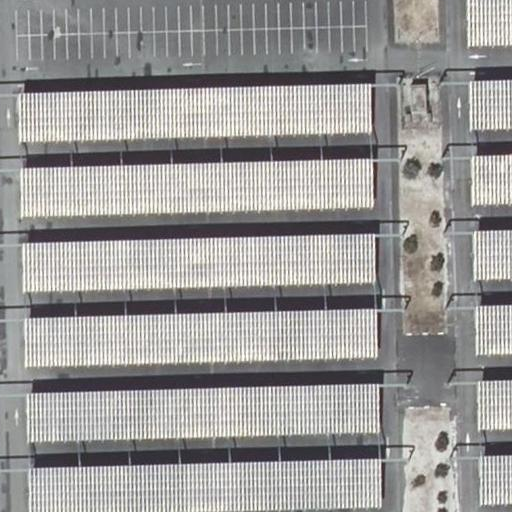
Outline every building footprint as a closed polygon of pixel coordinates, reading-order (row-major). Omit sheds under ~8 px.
[(511,0),(470,0),(471,46),(511,44),(511,0)] [(511,79),(474,80),(475,129),(511,127),(511,79)] [(369,84),(21,94),(22,142),(370,132),(369,84)] [(427,85),(412,85),(412,114),(427,113),(427,85)] [(511,154),(473,155),(475,204),(511,202),(511,154)] [(369,159),(21,169),(22,217),(370,207),(369,159)] [(511,230),(478,231),(479,279),(511,278),(511,230)] [(374,235),(25,244),(27,293),(375,283),(374,235)] [(511,305),(478,306),(479,354),(511,353),(511,305)] [(374,310),(25,319),(27,368),(375,358),(374,310)] [(511,379),(482,381),(483,429),(511,428),(511,379)] [(377,385),(29,394),(30,442),(379,433),(377,385)] [(511,455),(482,456),(483,504),(511,503),(511,455)] [(377,460),(29,469),(30,511),(229,511),(379,508),(377,460)]
